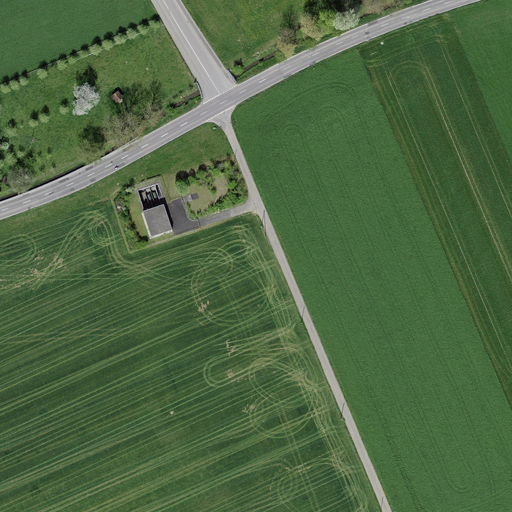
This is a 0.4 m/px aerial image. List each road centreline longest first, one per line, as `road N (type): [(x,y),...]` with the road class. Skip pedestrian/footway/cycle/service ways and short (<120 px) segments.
road 1 (track): [(222,100),(256,204),(385,511)]
road 2 (secondary): [(222,100),(369,30),(456,0)]
road 3 (secondary): [(0,210),(67,184),(222,100)]
